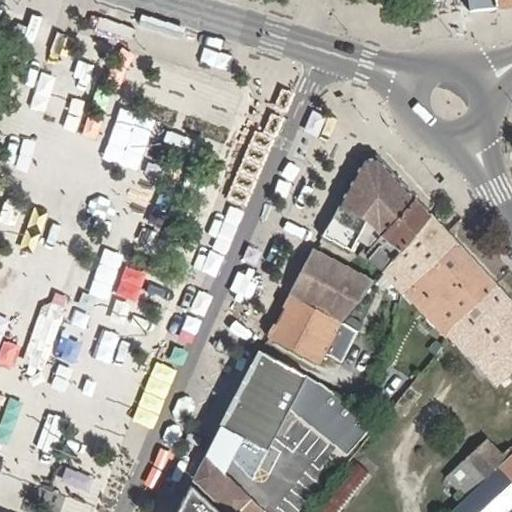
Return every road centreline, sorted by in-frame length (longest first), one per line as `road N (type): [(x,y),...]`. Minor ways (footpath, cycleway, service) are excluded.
road 1 (tertiary): [(128,500),(327,51)]
road 2 (secondary): [(162,0),(327,51)]
road 3 (secondary): [(327,51),(452,102)]
road 4 (secondary): [(511,210),(452,102)]
